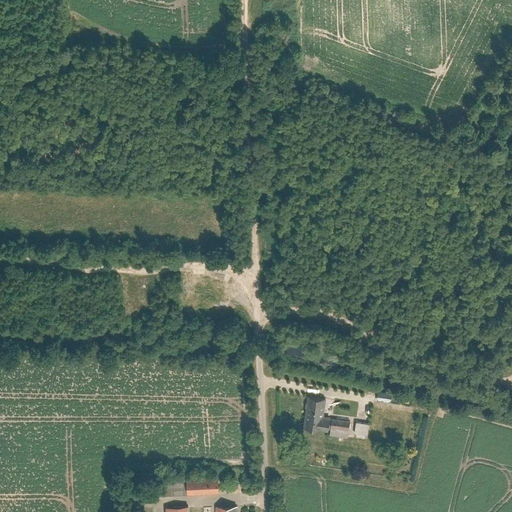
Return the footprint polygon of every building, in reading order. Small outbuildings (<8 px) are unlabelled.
[(205,277),(206,298),(224,297),(223,275),(205,276),(205,277)] [(206,298),(205,277),(185,277),(186,309),(206,308),(206,298)] [(377,390),(376,399),(390,399),(391,391),(377,390)] [(330,416),(324,415),(327,397),(307,395),(303,427),(328,430),(330,416)] [(331,417),(329,434),(347,436),(350,419),(331,417)] [(356,420),(354,431),(368,433),(369,421),(356,420)] [(186,492),(186,493),(219,491),(218,474),(185,475),(185,477),(186,492)] [(151,494),(186,492),(185,477),(150,479),(151,494)] [(188,511),(188,503),(165,505),(165,511),(188,511)]
